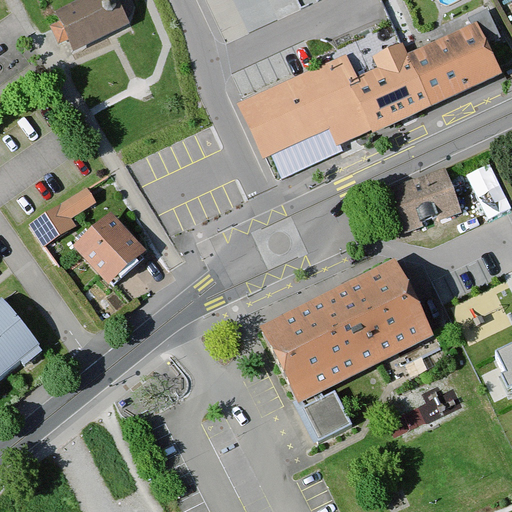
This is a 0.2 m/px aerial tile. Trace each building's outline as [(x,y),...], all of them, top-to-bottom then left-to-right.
[(80,0),(56,12),(60,21),(51,26),(59,43),(68,38),(74,50),(128,24),(127,21),(130,16),(132,11),(132,4),(131,0),(80,0)] [(470,12),(452,20),(457,33),(475,25),(470,12)] [(349,88),(371,135),(373,140),(498,81),(475,31),(406,62),(401,52),(371,64),(376,75),(349,88)] [(338,64),(237,111),(262,165),(328,134),(336,151),(371,135),(349,88),(338,64)] [(492,163),(468,173),(487,220),(511,210),(492,163)] [(458,216),(443,176),(380,198),(394,239),(458,216)] [(84,194),(28,229),(41,250),(72,231),(68,223),(93,208),(84,194)] [(142,255),(109,220),(73,254),(106,289),(142,255)] [(428,343),(392,269),(260,334),(296,408),(428,343)] [(0,381),(35,353),(0,309),(0,381)] [(511,405),(511,344),(489,355),(508,396),(511,405)] [(464,406),(459,391),(439,398),(444,412),(464,406)] [(438,395),(387,394),(386,423),(438,425),(438,395)]
